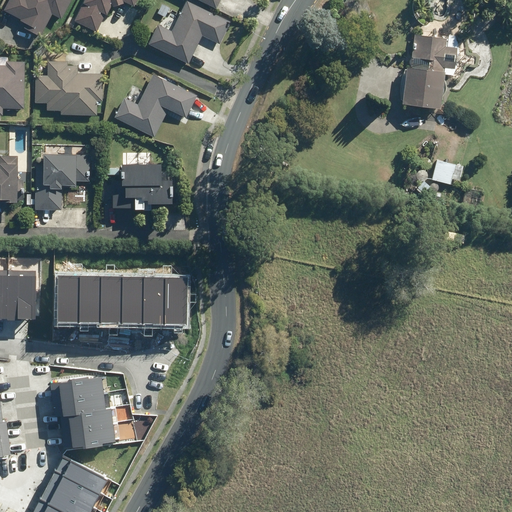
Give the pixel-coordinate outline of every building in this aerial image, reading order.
[(17,27),(39,38),(52,12),(63,18),(71,0),(8,0),(2,12),(19,21),(17,27)] [(86,0),(76,20),(94,29),(108,0),(131,0),(134,1),(135,0),(86,0)] [(157,24),(148,44),(188,64),(202,36),(220,44),(231,22),(187,0),(171,31),(157,24)] [(198,0),(216,9),(220,0),(198,0)] [(402,104),(440,109),(445,72),(443,72),(443,67),(455,69),(457,48),(446,47),(447,39),(415,35),(412,58),(429,60),(427,70),(407,68),(402,104)] [(0,115),(2,116),(2,109),(23,109),(24,62),(5,61),(5,65),(0,65),(0,115)] [(41,69),(42,109),(102,108),(102,68),(41,69)] [(124,98),(114,118),(154,137),(168,109),(186,118),(197,96),(152,74),(138,105),(124,98)] [(90,156),(43,154),(43,167),(36,167),(35,210),(61,210),(62,187),(76,188),(76,181),(89,182),(90,156)] [(0,206),(6,207),(6,203),(16,203),(17,156),(0,155),(0,206)] [(460,181),(464,166),(437,160),(432,179),(450,184),(452,179),(460,181)] [(160,164),(121,165),(121,181),(112,181),(112,208),(134,208),(134,210),(143,210),(143,201),(147,200),(147,204),(172,204),(172,180),(160,180),(160,164)] [(0,316),(38,317),(38,266),(0,265),(0,316)] [(189,276),(57,275),(57,325),(188,326),(189,276)] [(100,374),(52,381),(56,412),(60,411),(65,443),(113,436),(108,404),(104,405),(100,374)] [(7,511),(0,508),(0,511),(86,511),(107,476),(68,455),(36,511),(7,511)]
